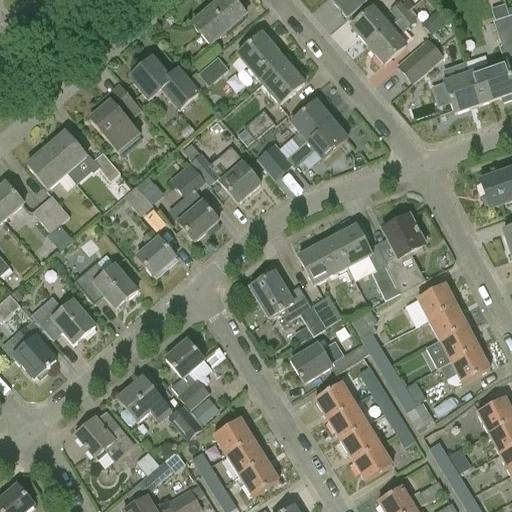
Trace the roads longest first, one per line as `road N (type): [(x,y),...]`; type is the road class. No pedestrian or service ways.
road 1 (residential): [(336,511),(199,290)]
road 2 (residential): [(199,290),(294,211),(420,168)]
road 3 (residential): [(0,147),(172,0)]
road 4 (residential): [(28,436),(199,290)]
road 5 (residential): [(420,168),(276,0)]
road 6 (residential): [(511,338),(420,168)]
